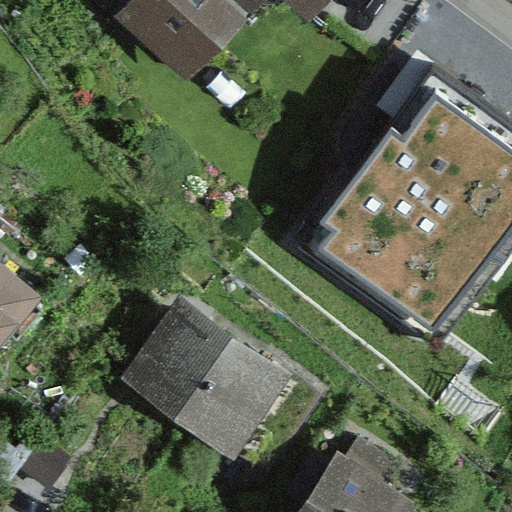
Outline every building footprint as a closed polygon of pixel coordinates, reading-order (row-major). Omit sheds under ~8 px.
[(318,0),(119,0),(117,2),(191,68),(252,0),(308,0),(314,5),(318,0)] [(440,397),(511,292),(511,107),(421,43),(266,254),(440,397)] [(0,348),(58,275),(0,228),(0,348)] [(276,458),(330,382),(184,279),(123,365),(236,445),(243,435),(276,458)] [(444,511),(445,511),(422,495),(428,486),(401,468),(409,456),(367,429),(359,441),(349,434),(296,511),(444,511)]
